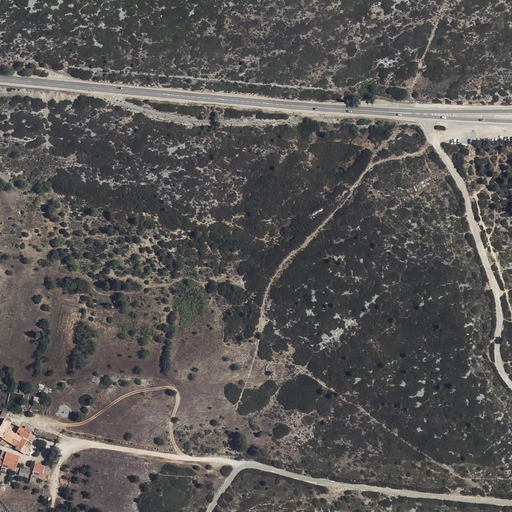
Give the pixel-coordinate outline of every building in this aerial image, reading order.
[(0,438),(8,443),(10,439),(19,444),(18,447),(26,451),(30,440),(34,432),(26,428),(9,419),(12,413),(7,411),(2,418),(5,419),(0,427),(0,433),(2,434),(0,438)] [(26,428),(34,432),(37,428),(28,424),(26,428)] [(30,440),(33,442),(38,434),(34,432),(30,440)] [(4,464),(17,469),(22,455),(5,448),(1,456),(6,458),(4,464)] [(35,475),(43,477),(47,466),(41,465),(39,471),(33,470),(32,474),(35,475)]
